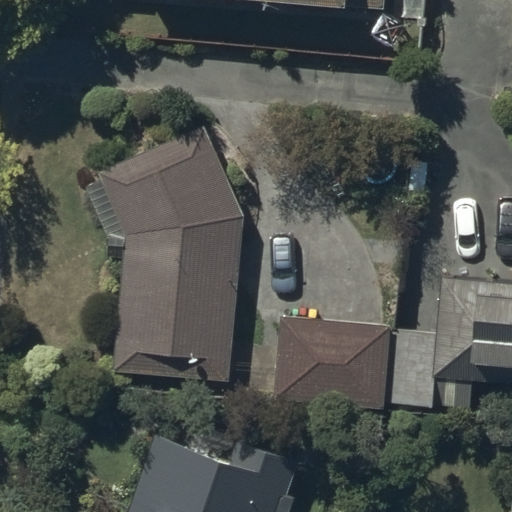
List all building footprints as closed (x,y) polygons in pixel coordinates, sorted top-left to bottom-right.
[(241,207),(203,123),(107,167),(133,228),(118,362),(226,371),(241,207)] [(511,278),(445,273),(440,326),(436,369),(511,376),(511,278)] [(394,322),(285,314),(279,389),(388,398),(394,322)] [(436,369),(440,326),(394,322),(388,398),(434,401),(436,369)] [(273,511),(292,456),(243,439),(236,458),(157,431),(129,511),(273,511)]
